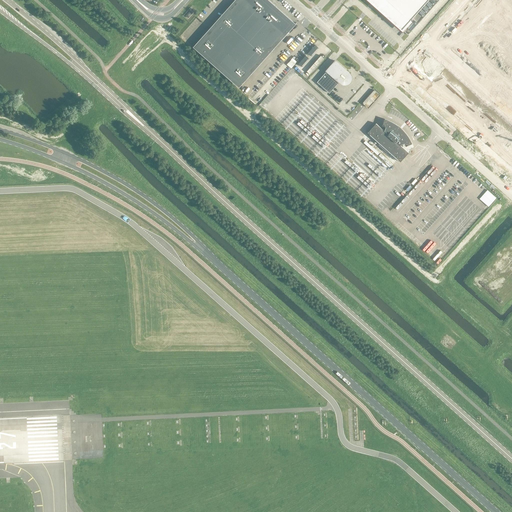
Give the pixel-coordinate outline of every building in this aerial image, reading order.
[(204,2),(202,0),(199,0),(194,7),(197,10),(204,2)] [(203,38),(197,49),(217,68),(236,85),(247,77),(250,75),(250,74),(248,71),(256,62),(257,61),(263,57),(267,53),(270,51),(271,51),(269,49),(268,48),(272,44),(273,42),(277,38),(278,38),(296,24),(296,23),(295,24),(275,6),(268,0),(240,0),(238,3),(234,7),(233,9),(229,13),(228,13),(226,11),(226,12),(224,15),(217,26),(218,26),(217,27),(209,36),(208,37),(206,34),(205,35),(203,38)] [(370,0),(402,29),(428,0),(370,0)] [(511,0),(457,0),(420,42),(495,110),(511,125),(511,0)] [(324,58),(321,56),(307,71),(310,74),(324,58)] [(292,68),(298,61),(293,57),(287,64),(292,68)] [(349,73),(336,61),(317,82),(329,93),(339,82),(340,83),(347,85),(351,81),(351,77),(349,73)] [(368,107),(379,95),(374,90),(363,103),(368,107)] [(376,123),(368,133),(380,144),(379,145),(387,152),(388,151),(400,162),(409,153),(401,145),(404,143),(406,148),(412,143),(407,134),(400,127),(393,122),(383,118),(381,126),(386,127),(384,131),(376,123)] [(366,140),(364,143),(376,154),(378,151),(366,140)] [(381,154),(379,156),(391,167),(393,164),(381,154)] [(488,189),(480,198),(489,206),(497,197),(488,189)] [(421,249),(431,257),(438,247),(428,240),(421,249)]
